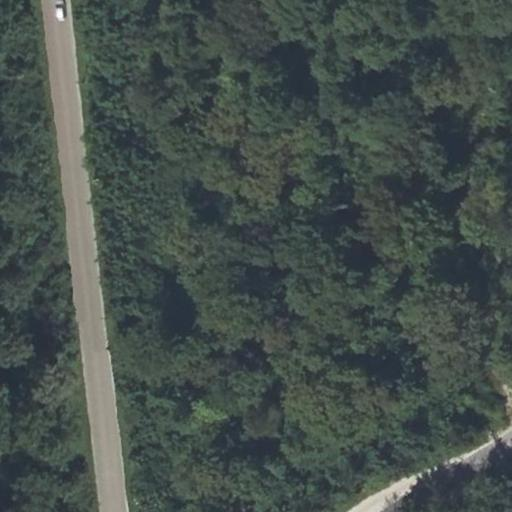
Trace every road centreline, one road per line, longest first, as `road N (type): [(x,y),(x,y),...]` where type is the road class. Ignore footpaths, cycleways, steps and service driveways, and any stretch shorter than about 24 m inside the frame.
road 1 (unclassified): [(72,0),(116,511)]
road 2 (track): [(371,511),(511,441)]
